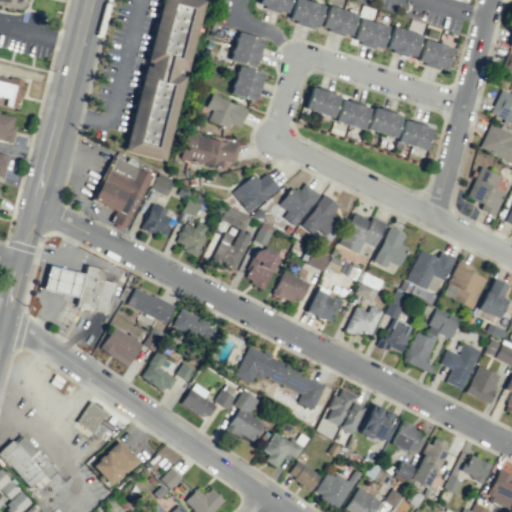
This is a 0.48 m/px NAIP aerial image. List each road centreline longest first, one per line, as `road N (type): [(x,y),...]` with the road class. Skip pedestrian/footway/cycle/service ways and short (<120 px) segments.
road 1 (residential): [(511,445),(40,213)]
road 2 (primary): [(92,0),(8,329)]
road 3 (residential): [(293,511),(8,329)]
road 4 (residential): [(511,257),(273,138)]
road 5 (residential): [(273,138),(297,56),(462,108)]
road 6 (residential): [(434,220),(490,0)]
